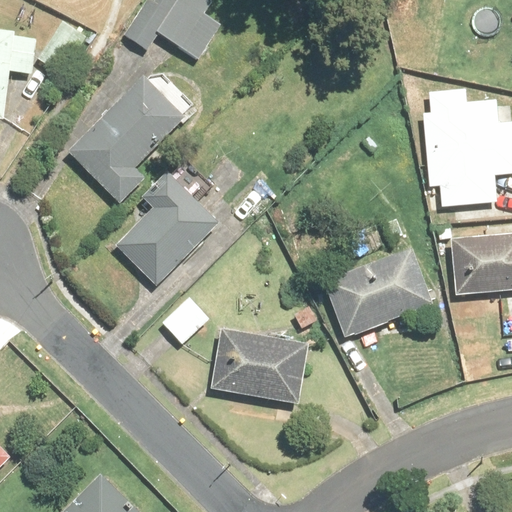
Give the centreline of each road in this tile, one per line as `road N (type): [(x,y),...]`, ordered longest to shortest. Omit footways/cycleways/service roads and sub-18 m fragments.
road 1 (residential): [(0,265),(242,511)]
road 2 (residential): [(331,511),(421,454),(511,424)]
